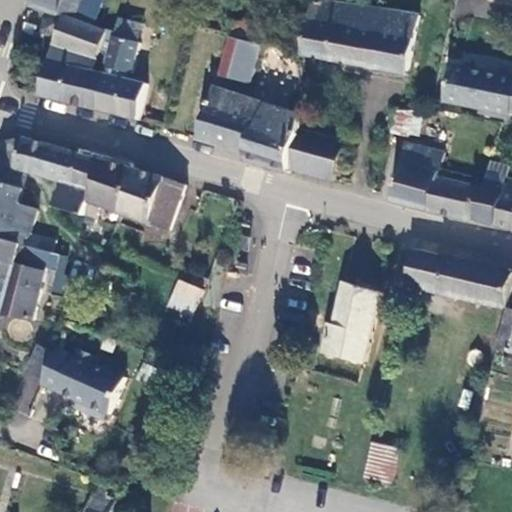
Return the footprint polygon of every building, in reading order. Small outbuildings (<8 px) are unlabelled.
[(31,0),(29,7),(77,22),(84,0),(31,0)] [(324,0),(323,0),(311,58),(413,79),(425,20),(324,0)] [(148,22),(122,15),(117,34),(143,41),(148,22)] [(47,65),(36,99),(91,115),(108,53),(103,51),(104,35),(63,19),(48,58),(93,70),(92,77),(47,65)] [(237,39),(225,77),(256,86),(267,49),(237,39)] [(111,41),(108,53),(91,115),(139,124),(146,89),(136,74),(139,48),(111,41)] [(511,83),(456,73),(450,106),(511,117),(511,83)] [(221,92),(205,141),(253,157),(269,107),(221,92)] [(269,107),(253,157),(294,170),(306,131),(309,120),(269,107)] [(401,110),(395,138),(414,142),(420,114),(401,110)] [(12,162),(21,131),(3,137),(0,144),(0,176),(29,185),(34,169),(12,162)] [(42,171),(51,140),(21,131),(12,162),(34,169),(42,171)] [(349,144),(306,131),(294,170),(293,172),(340,185),(349,144)] [(81,149),(51,140),(42,171),(61,177),(72,180),(81,149)] [(117,204),(129,163),(81,149),(72,180),(61,177),(55,197),(93,209),(97,198),(117,204)] [(409,151),(394,205),(435,216),(446,173),(449,162),(409,151)] [(180,178),(129,163),(117,204),(115,208),(167,223),(180,178)] [(456,177),(446,173),(435,216),(475,226),(485,192),(454,184),(456,177)] [(29,185),(0,176),(0,239),(54,255),(58,240),(33,233),(40,211),(23,205),(29,185)] [(475,226),(511,236),(511,182),(489,176),(485,192),(475,226)] [(54,255),(0,239),(0,310),(35,321),(51,267),(63,271),(66,259),(54,255)] [(511,301),(511,269),(421,248),(413,283),(511,306),(511,301)] [(209,279),(198,275),(193,284),(206,288),(209,279)] [(206,290),(184,281),(178,294),(199,303),(206,290)] [(349,286),(330,353),(370,364),(389,297),(349,286)] [(511,305),(511,306),(500,344),(511,347),(511,305)] [(63,344),(46,380),(85,398),(82,405),(110,417),(129,375),(98,361),(102,354),(83,346),(80,352),(63,344)] [(370,441),(362,477),(393,484),(401,448),(370,441)] [(111,484),(107,494),(119,500),(123,490),(111,484)]
